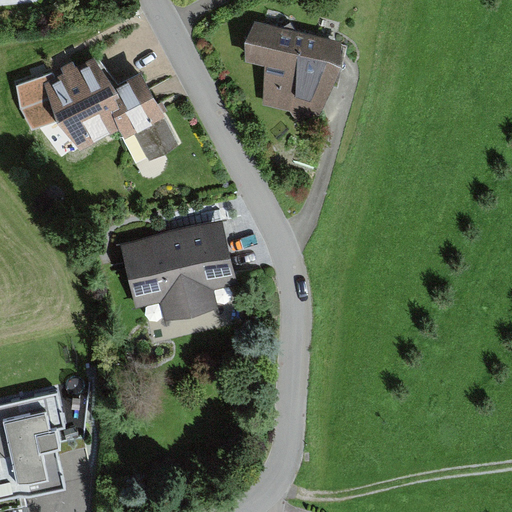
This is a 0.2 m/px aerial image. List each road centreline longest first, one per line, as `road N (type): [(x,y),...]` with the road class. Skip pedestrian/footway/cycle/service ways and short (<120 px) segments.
road 1 (residential): [(271,500),(295,447),(298,290),(284,242),(158,0)]
road 2 (track): [(511,458),(271,500)]
road 3 (unknown): [(284,242),(321,186),(350,69)]
